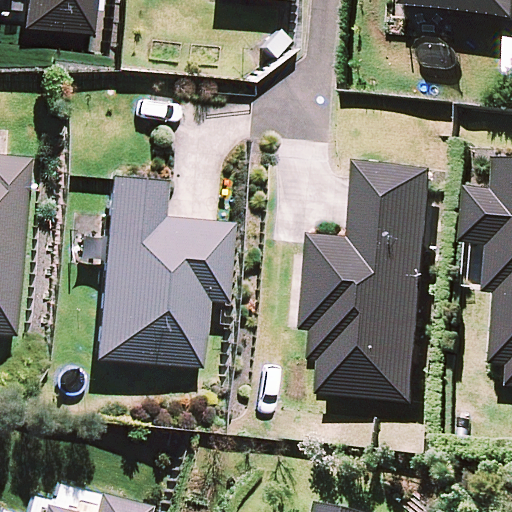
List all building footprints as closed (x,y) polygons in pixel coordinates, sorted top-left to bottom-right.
[(20,0),(19,27),(91,33),(93,0),(20,0)] [(401,0),(401,10),(510,18),(511,0),(401,0)] [(0,333),(12,335),(24,159),(0,157),(0,333)] [(511,163),(497,163),(495,196),(466,195),(463,245),(489,246),(487,291),(496,292),(492,361),(509,362),(507,390),(511,390),(511,163)] [(429,171),(357,166),(351,242),(311,238),(301,355),(322,357),(318,397),(410,405),(429,171)] [(157,178),(105,174),(89,358),(196,367),(201,300),(224,302),(230,224),(153,218),(157,178)] [(155,511),(156,509),(66,488),(61,508),(36,502),(33,511),(155,511)]
